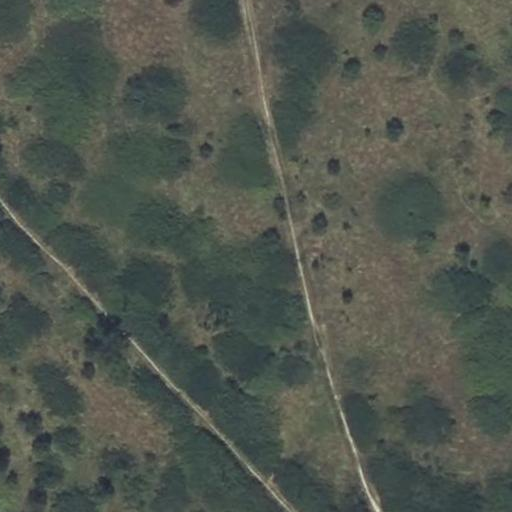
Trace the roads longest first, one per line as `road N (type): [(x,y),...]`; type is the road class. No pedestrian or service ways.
road 1 (track): [(245,0),(324,372),(374,511)]
road 2 (track): [(0,198),(291,511)]
